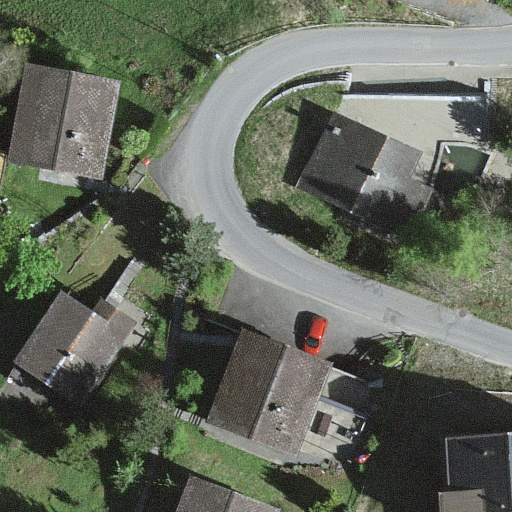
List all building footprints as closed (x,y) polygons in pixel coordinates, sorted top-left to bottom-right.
[(119,84),(23,67),(5,166),(102,183),(119,84)] [(423,154),(333,113),(298,188),(408,239),(430,191),(410,182),(423,154)] [(91,315),(59,294),(12,365),(81,410),(137,326),(100,301),(91,315)] [(330,367),(239,332),(203,426),(295,460),(330,367)] [(277,511),(188,478),(175,511),(277,511)]
